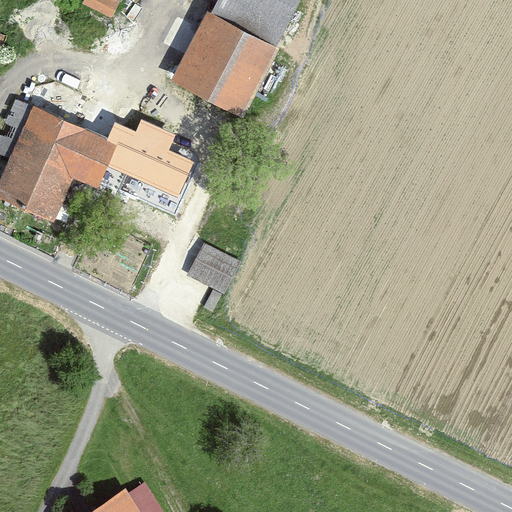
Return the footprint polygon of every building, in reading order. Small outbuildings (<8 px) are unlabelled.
[(201,0),(168,70),(240,104),(290,0),(201,0)] [(98,25),(50,4),(36,36),(83,58),(98,25)] [(28,92),(0,156),(0,180),(52,203),(68,167),(101,181),(122,132),(28,92)] [(195,229),(179,263),(215,279),(230,245),(195,229)] [(147,511),(122,470),(54,511),(147,511)]
